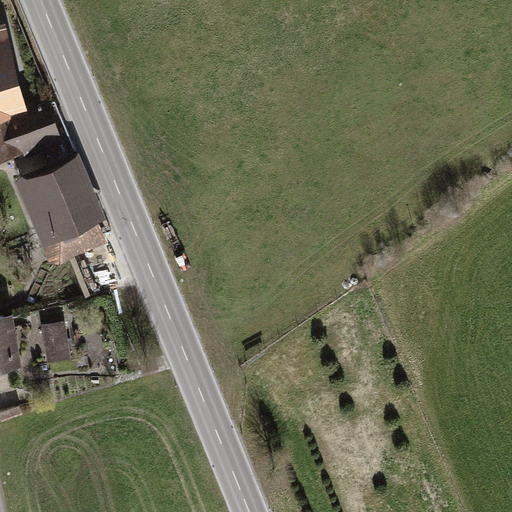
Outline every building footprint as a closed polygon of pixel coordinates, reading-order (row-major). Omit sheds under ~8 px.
[(2,27),(0,27),(0,114),(24,108),(2,27)] [(0,114),(0,152),(23,147),(23,145),(56,134),(47,102),(24,108),(0,114)] [(74,159),(22,181),(52,256),(98,238),(90,218),(97,215),(74,159)] [(7,316),(0,316),(0,362),(15,361),(13,348),(19,347),(17,335),(11,336),(7,316)] [(59,339),(55,323),(45,325),(48,341),(59,339)]
